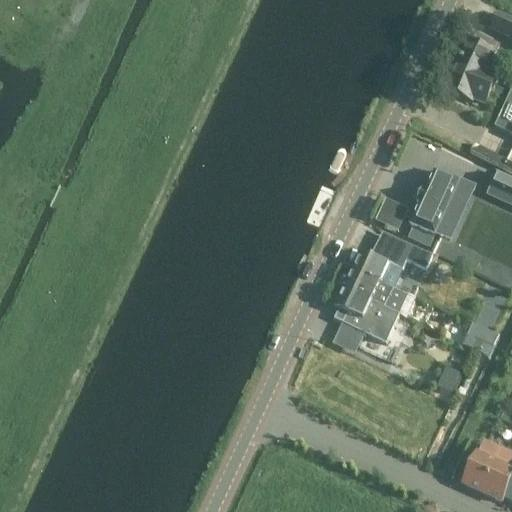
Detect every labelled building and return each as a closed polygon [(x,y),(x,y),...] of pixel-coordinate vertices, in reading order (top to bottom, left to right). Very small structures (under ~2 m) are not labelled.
[(511,21),(499,15),(491,31),(511,41),(511,21)] [(494,56),(470,45),(463,60),(460,59),(445,91),(472,104),(473,102),(484,107),(496,80),(485,75),(494,56)] [(511,135),(511,91),(495,127),(511,135)] [(511,177),(511,164),(507,162),(502,173),(511,177)] [(412,228),(437,240),(463,186),(438,174),(428,195),(425,193),(419,206),(422,207),(412,228)] [(511,200),(511,182),(499,177),(493,191),(511,200)] [(376,220),(399,231),(409,208),(385,198),(376,220)] [(415,268),(422,253),(403,243),(396,258),(406,263),(406,264),(415,268)] [(406,264),(406,263),(396,258),(393,257),(377,249),(371,260),(362,255),(354,273),(380,286),(393,292),(402,273),(406,264)] [(410,301),(393,292),(380,286),(354,273),(350,282),(345,292),(393,316),(401,319),(410,301)] [(387,347),(401,319),(393,316),(345,292),(337,310),(348,315),(343,325),(366,336),(387,347)] [(472,324),(464,345),(492,356),(500,334),(472,324)] [(359,349),(366,336),(343,325),(337,338),(359,349)] [(511,459),(484,447),(479,458),(476,457),(463,488),(501,505),(503,502),(511,505),(511,459)]
